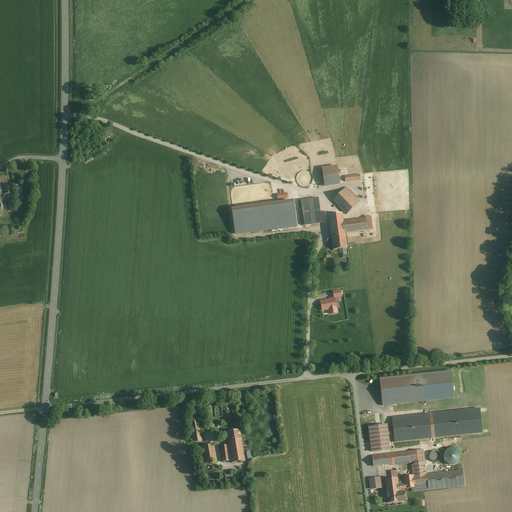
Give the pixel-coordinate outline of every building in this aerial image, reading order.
[(337,166),(322,168),(324,186),(339,184),(337,166)] [(8,183),(7,173),(0,173),(0,177),(1,184),(3,184),(4,187),(8,187),(7,183),(8,183)] [(359,202),(346,187),(332,200),(346,214),(359,202)] [(290,198),(290,193),(279,194),(279,201),(283,200),(283,202),(285,202),(285,199),(290,198)] [(318,198),(301,200),(304,225),(311,224),(308,205),(318,203),(318,198)] [(293,201),(232,209),(236,236),(297,227),(293,201)] [(318,203),(308,205),(311,224),(321,223),(318,203)] [(341,213),(328,215),(333,250),(346,248),(344,233),(343,221),(341,213)] [(365,218),(343,221),(344,233),(366,230),(365,218)] [(334,299),(320,302),(322,310),(328,309),(329,314),(337,313),(336,308),(334,299)] [(450,371),(380,378),(383,406),(454,398),(450,371)] [(198,419),(188,420),(189,431),(199,430),(198,419)] [(386,425),(368,427),(371,452),(389,449),(386,425)] [(238,435),(226,436),(227,445),(229,458),(241,457),(238,435)] [(213,444),(197,447),(199,463),(216,460),(213,444)] [(227,445),(220,446),(222,461),(229,461),(229,458),(227,445)] [(413,465),(424,464),(423,450),(411,451),(413,462),(413,465)] [(413,462),(411,451),(372,456),(373,466),(413,462)] [(439,459),(440,457),(439,454),(438,453),(436,452),(434,451),(432,452),(430,453),(429,455),(429,457),(429,459),(431,460),(432,462),(434,462),(436,462),(438,460),(439,459)] [(427,485),(426,475),(424,464),(413,465),(411,465),(412,475),(413,475),(414,487),(427,485)] [(427,485),(414,487),(414,488),(412,488),(412,492),(464,486),(461,471),(426,475),(427,485)] [(413,475),(412,475),(403,477),(404,482),(405,489),(412,488),(414,488),(414,487),(413,475)] [(379,478),(369,479),(370,485),(370,489),(376,488),(375,488),(374,485),(380,484),(379,478)] [(398,491),(397,483),(397,478),(385,480),(387,503),(406,500),(405,493),(399,493),(398,491)]
